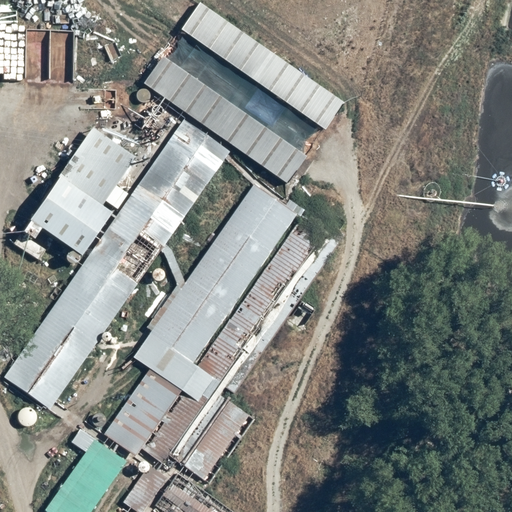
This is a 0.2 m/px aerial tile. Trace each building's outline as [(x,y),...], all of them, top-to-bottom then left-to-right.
[(336,100),(194,4),(175,33),(317,129),(336,100)] [(155,57),(137,83),(281,182),(299,157),(155,57)] [(2,376),(46,406),(225,152),(181,121),(127,196),(111,185),(132,155),(87,124),(6,239),(37,261),(45,250),(26,236),(32,228),(82,263),(2,376)] [(293,215),(249,184),(129,356),(147,368),(96,440),(78,427),(68,441),(83,451),(41,511),(82,511),(122,456),(127,459),(177,388),(193,399),(209,376),(189,362),(293,215)] [(246,414),(219,395),(174,462),(201,480),(246,414)] [(145,463),(118,503),(131,511),(138,511),(163,476),(145,463)] [(152,509),(157,511),(227,511),(172,475),(152,509)]
